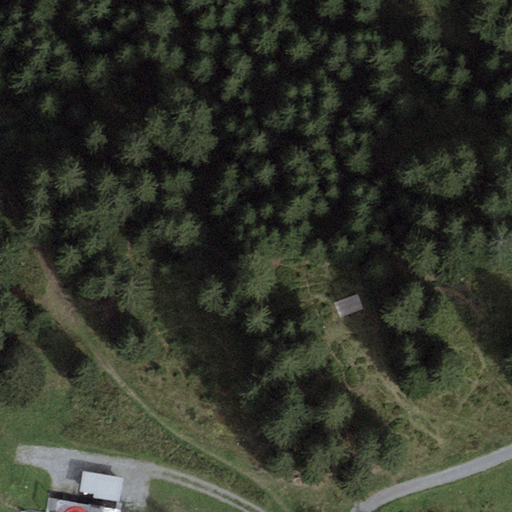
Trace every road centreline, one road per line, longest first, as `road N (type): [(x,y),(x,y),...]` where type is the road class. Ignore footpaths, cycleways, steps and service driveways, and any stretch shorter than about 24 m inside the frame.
road 1 (track): [(19,455),(166,472),(253,511)]
road 2 (track): [(511,446),(386,493),(366,511)]
